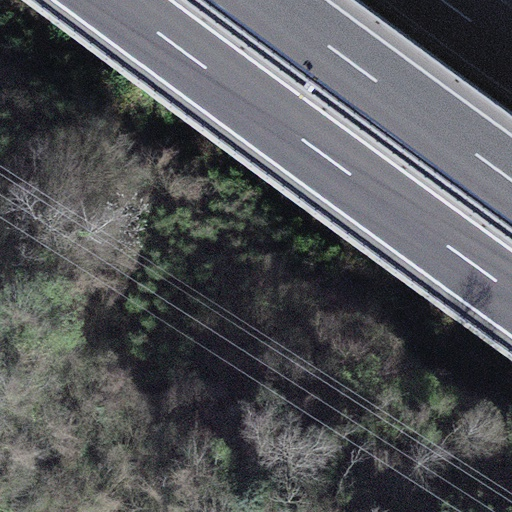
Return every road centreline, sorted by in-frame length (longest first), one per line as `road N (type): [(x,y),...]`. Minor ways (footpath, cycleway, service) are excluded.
road 1 (motorway): [(118,0),(511,291)]
road 2 (motorway): [(511,169),(281,0)]
